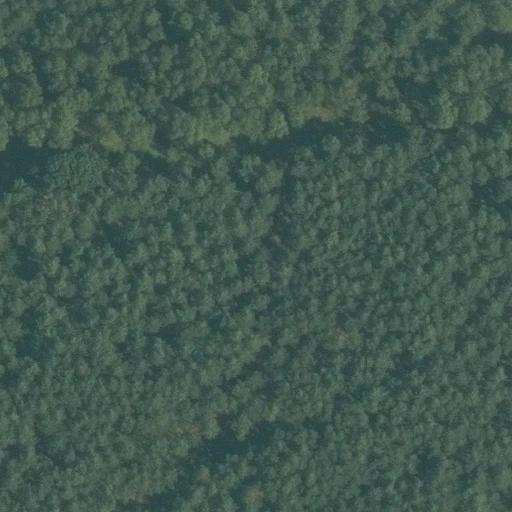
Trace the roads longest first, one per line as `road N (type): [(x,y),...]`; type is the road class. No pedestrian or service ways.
road 1 (track): [(0,154),(511,128)]
road 2 (track): [(254,511),(277,143)]
